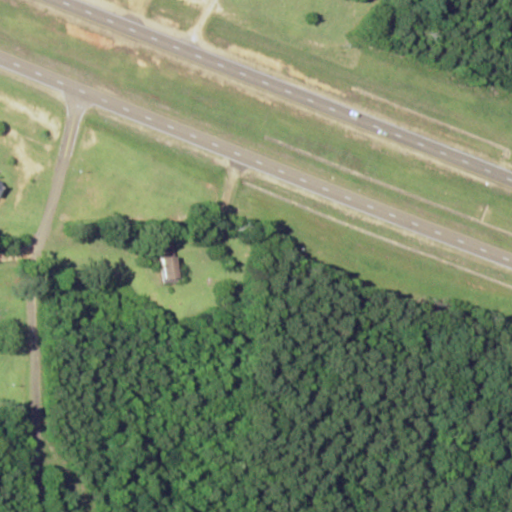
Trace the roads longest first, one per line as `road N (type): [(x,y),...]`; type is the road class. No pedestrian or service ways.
road 1 (trunk): [(0,56),(511,259)]
road 2 (trunk): [(511,176),(59,0)]
road 3 (residential): [(89,91),(38,272),(34,511)]
